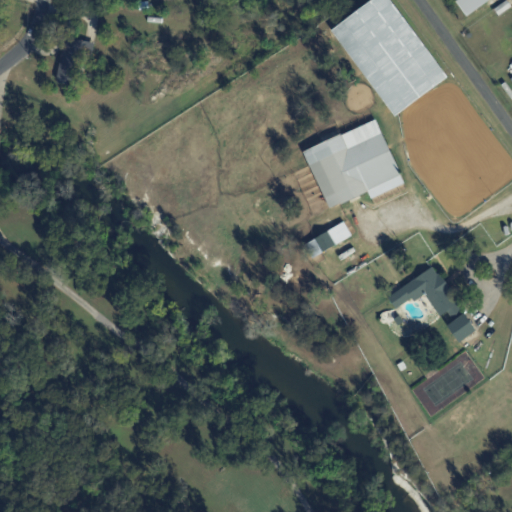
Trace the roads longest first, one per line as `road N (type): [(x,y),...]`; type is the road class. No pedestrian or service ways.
road 1 (track): [(0,247),(318,511)]
road 2 (residential): [(416,0),(511,130)]
